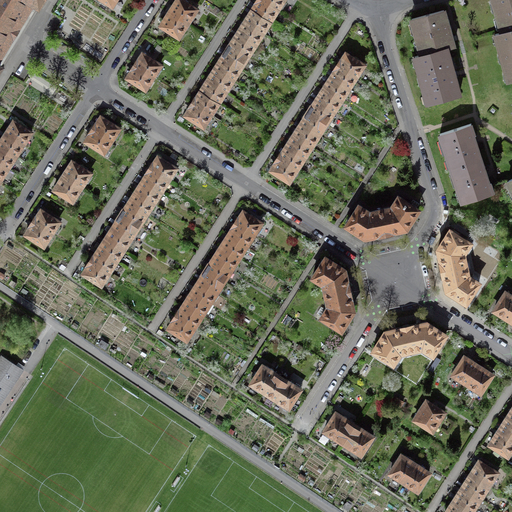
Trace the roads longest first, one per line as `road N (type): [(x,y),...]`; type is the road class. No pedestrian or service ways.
road 1 (residential): [(395,279),(435,207),(375,8)]
road 2 (residential): [(360,4),(246,183)]
road 3 (residential): [(299,431),(395,279)]
road 4 (residential): [(246,183),(395,279)]
road 5 (residential): [(246,183),(150,331)]
road 6 (residential): [(0,234),(97,87)]
road 7 (residential): [(160,129),(66,275)]
road 8 (residential): [(243,0),(160,129)]
road 9 (residential): [(511,384),(429,511)]
